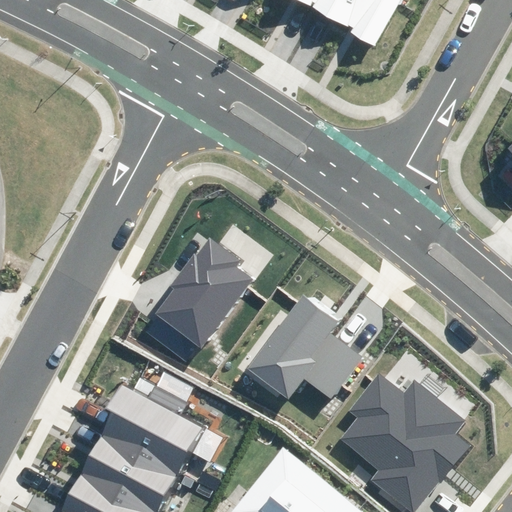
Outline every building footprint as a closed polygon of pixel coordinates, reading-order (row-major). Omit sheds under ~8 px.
[(309,0),(381,40),(403,0),(309,0)] [(146,330),(188,362),(252,280),(236,267),(240,262),(208,237),(169,287),(175,292),(146,330)] [(304,379),(331,400),(364,359),(331,332),(339,322),(305,295),(244,371),(278,398),(282,393),(289,399),(304,379)] [(371,479),(412,511),(416,511),(470,445),(455,434),(465,421),(415,381),(405,393),(381,373),(350,411),(359,418),(341,439),(379,470),(371,479)] [(166,511),(214,423),(133,381),(63,511),(166,511)] [(231,511),(363,511),(284,448),(231,511)]
